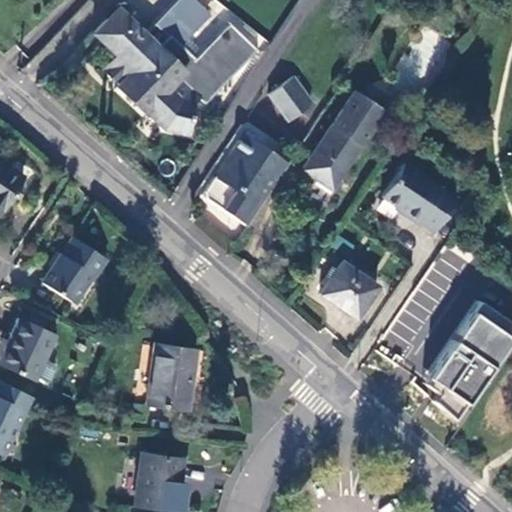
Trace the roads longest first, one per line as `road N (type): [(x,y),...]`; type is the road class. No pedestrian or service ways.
road 1 (unclassified): [(0,93),(331,386)]
road 2 (unclassified): [(331,386),(479,511)]
road 3 (residential): [(249,511),(260,468),(331,386)]
